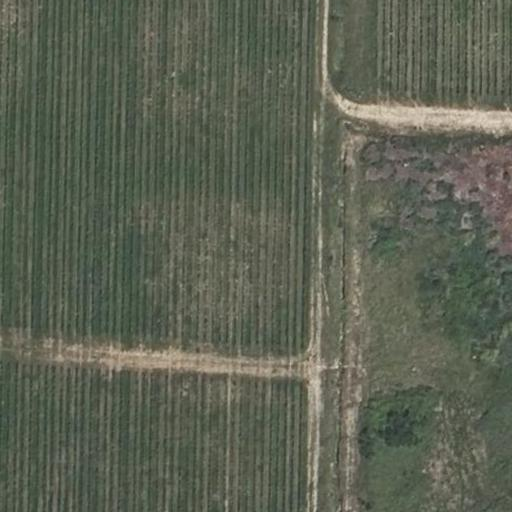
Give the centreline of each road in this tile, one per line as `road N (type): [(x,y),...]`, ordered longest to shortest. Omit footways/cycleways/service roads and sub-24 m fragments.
road 1 (track): [(317,511),(331,76)]
road 2 (track): [(322,363),(0,340)]
road 3 (track): [(334,0),(331,76),(342,107),(392,122),(511,127)]
